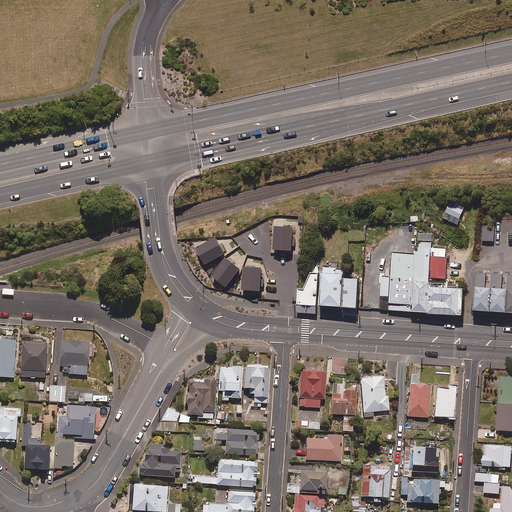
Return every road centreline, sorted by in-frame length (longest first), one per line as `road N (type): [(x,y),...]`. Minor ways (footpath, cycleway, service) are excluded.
road 1 (motorway): [(149,134),(511,53)]
road 2 (motorway): [(511,81),(152,160)]
road 3 (secondary): [(284,328),(473,341)]
road 4 (residential): [(272,511),(284,328)]
road 5 (residential): [(173,350),(113,319),(0,301)]
road 6 (residential): [(461,511),(473,341)]
road 7 (tertiary): [(89,488),(173,350)]
road 8 (secondary): [(195,307),(162,248),(152,160)]
road 9 (trunk): [(152,160),(0,193)]
road 10 (trunk): [(0,168),(149,134)]
road 11 (residential): [(165,0),(140,57),(149,134)]
